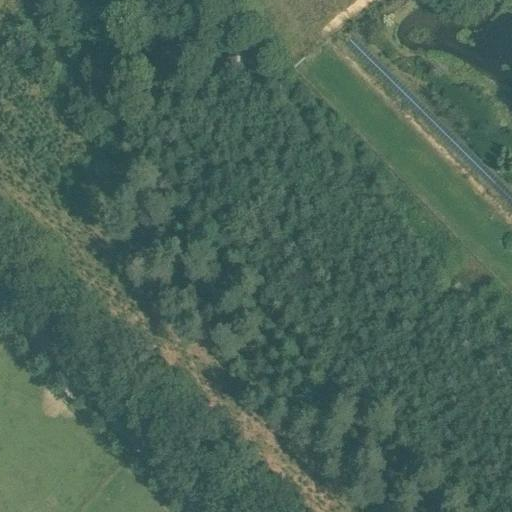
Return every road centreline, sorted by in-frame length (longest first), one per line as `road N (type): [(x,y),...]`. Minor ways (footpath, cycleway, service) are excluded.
road 1 (track): [(0,223),(284,511)]
road 2 (track): [(208,511),(0,300)]
